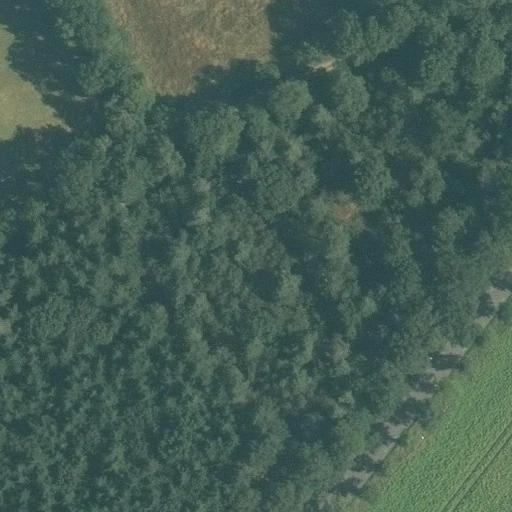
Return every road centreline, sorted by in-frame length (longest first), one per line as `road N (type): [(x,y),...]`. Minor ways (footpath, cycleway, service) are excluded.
road 1 (track): [(473,0),(0,218)]
road 2 (tertiary): [(326,511),(511,272)]
